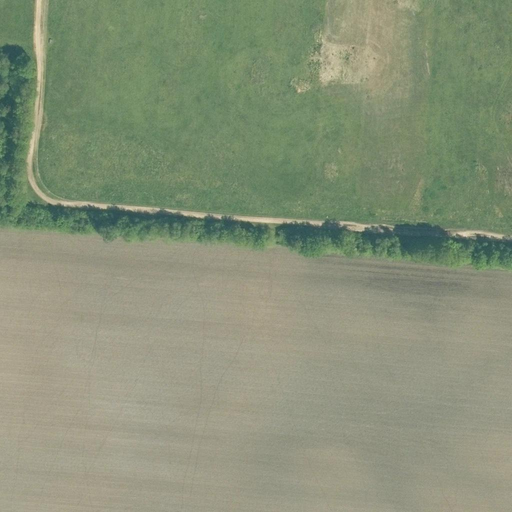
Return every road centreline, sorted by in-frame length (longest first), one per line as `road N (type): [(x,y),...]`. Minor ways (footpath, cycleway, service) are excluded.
road 1 (track): [(511,238),(45,197)]
road 2 (track): [(45,197),(29,162),(40,0)]
